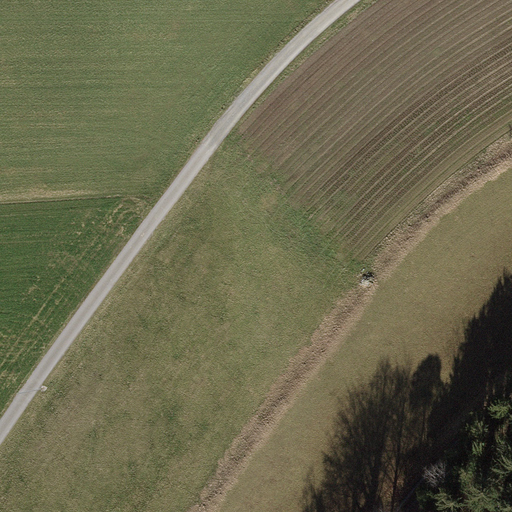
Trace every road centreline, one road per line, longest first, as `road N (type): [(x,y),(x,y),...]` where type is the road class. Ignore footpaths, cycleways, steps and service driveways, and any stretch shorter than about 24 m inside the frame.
road 1 (track): [(356,0),(290,59),(190,178),(0,441)]
road 2 (track): [(412,511),(511,407)]
